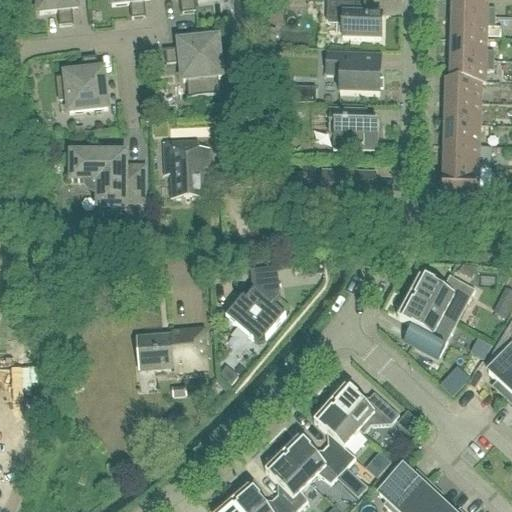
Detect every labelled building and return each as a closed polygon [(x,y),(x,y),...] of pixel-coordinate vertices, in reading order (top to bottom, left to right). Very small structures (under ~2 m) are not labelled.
[(37,0),(39,17),(58,16),(59,30),(72,28),(73,30),(74,30),(72,14),(78,13),(76,0),(37,0)] [(110,0),(111,10),(130,8),(131,22),(145,21),(145,22),(146,22),(144,6),(150,6),(149,0),(110,0)] [(173,0),(174,3),(180,2),(182,18),(183,18),(183,17),(196,15),(194,1),(201,0),(173,0)] [(487,0),(452,0),(452,21),(495,22),(495,12),(488,12),(488,1),(488,0),(487,0)] [(382,17),(357,17),(358,3),(327,2),(326,24),(330,28),(343,28),(342,43),(381,44),(382,17)] [(511,20),(499,20),(498,31),(511,31),(511,20)] [(452,21),(451,42),(487,43),(487,31),(495,32),(495,22),(452,21)] [(188,102),(187,102),(187,104),(191,102),(195,101),(199,100),(204,100),(208,99),(212,99),(218,100),(221,100),(221,98),(220,98),(218,82),(222,81),(218,42),(179,46),(179,52),(164,54),(164,55),(165,55),(167,68),(181,67),(183,85),(186,85),(188,102)] [(451,42),(450,64),(494,65),(494,55),(487,55),(487,43),(451,42)] [(340,80),(340,98),(380,99),(381,59),(327,57),(326,79),(340,80)] [(95,61),(82,62),(84,77),(65,79),(66,82),(58,83),(60,104),(68,103),(69,118),(108,113),(104,74),(98,75),(97,59),(95,60),(95,61)] [(450,64),(450,85),(482,86),(482,87),(486,87),(486,75),(494,75),(494,65),(450,64)] [(446,85),(445,107),(481,108),(482,87),(482,86),(450,85),(446,85)] [(445,107),(445,128),(481,129),(481,108),(445,107)] [(367,127),(367,114),(330,113),(329,138),(334,143),(333,155),(378,156),(379,128),(367,127)] [(445,128),(444,150),(480,151),(481,129),(445,128)] [(228,150),(230,193),(252,192),(250,149),(228,150)] [(444,150),(443,171),(479,172),(480,151),(444,150)] [(204,178),(211,178),(210,153),(164,154),(165,180),(171,180),(172,204),(205,203),(204,178)] [(98,212),(125,212),(125,207),(144,207),(144,172),(116,172),(116,171),(116,170),(115,169),(114,168),(113,168),(112,167),(112,158),(72,158),(72,185),(86,185),(86,189),(88,193),(91,196),(94,198),(98,198),(98,212)] [(443,171),(443,193),(479,194),(479,193),(479,172),(443,171)] [(322,211),(356,212),(357,199),(375,200),(376,177),(323,175),(322,211)] [(479,194),(443,193),(442,215),(478,216),(478,204),(486,204),(486,194),(479,193),(479,194)] [(275,310),(281,303),(277,275),(251,278),(251,280),(252,280),(254,295),(246,304),(243,302),(226,322),(253,344),(257,347),(263,346),(266,343),(286,320),(275,310)] [(420,281),(409,302),(443,320),(448,311),(465,315),(475,294),(450,280),(443,293),(420,281)] [(443,320),(409,302),(398,323),(421,335),(414,347),(440,361),(453,337),(438,330),(443,320)] [(173,341),(138,344),(140,376),(175,374),(176,378),(208,375),(204,334),(172,337),(173,341)] [(511,395),(511,352),(488,378),(497,385),(491,391),(504,404),(511,395)] [(172,392),(172,402),(185,401),(184,391),(172,392)] [(345,392),(330,409),(359,435),(374,418),(386,428),(396,417),(374,398),(365,409),(345,392)] [(334,444),(326,453),(347,473),(356,463),(344,452),(359,435),(330,409),(314,427),(334,444)] [(299,443),(282,460),(310,488),(318,479),(331,489),(347,473),(326,453),(317,462),(299,443)] [(284,495),(275,503),(283,511),(302,511),(308,506),(301,496),(310,488),(282,460),(266,476),(284,495)] [(383,509),(386,511),(406,511),(430,487),(417,475),(411,480),(403,473),(379,499),(387,506),(383,509)] [(445,511),(438,505),(443,499),(430,487),(406,511),(445,511)] [(249,492),(231,507),(235,511),(283,511),(275,503),(266,511),(249,492)]
